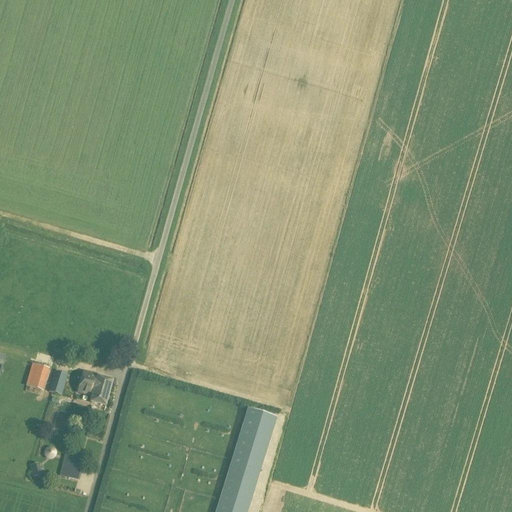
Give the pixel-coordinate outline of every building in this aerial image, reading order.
[(43,392),(49,370),(32,365),(25,387),(43,392)] [(61,396),(68,376),(54,372),(48,392),(61,396)] [(105,408),(112,383),(98,379),(98,377),(84,373),(78,393),(92,397),(90,404),(91,404),(105,408)] [(247,511),(276,419),(248,410),(215,511),(247,511)] [(79,482),(85,460),(65,455),(59,477),(79,482)]
